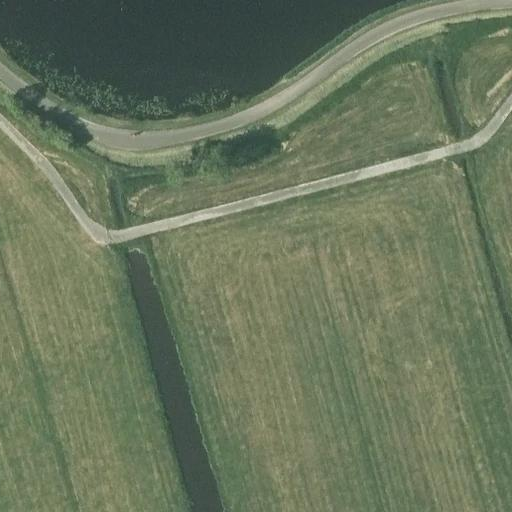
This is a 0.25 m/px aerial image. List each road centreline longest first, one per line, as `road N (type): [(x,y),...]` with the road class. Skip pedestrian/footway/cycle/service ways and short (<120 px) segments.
road 1 (track): [(0,121),(80,216),(113,237),(480,140),(511,103)]
road 2 (unclassified): [(511,1),(423,15),(381,31),(238,124),(172,139),(93,133),(48,109),(0,68)]
